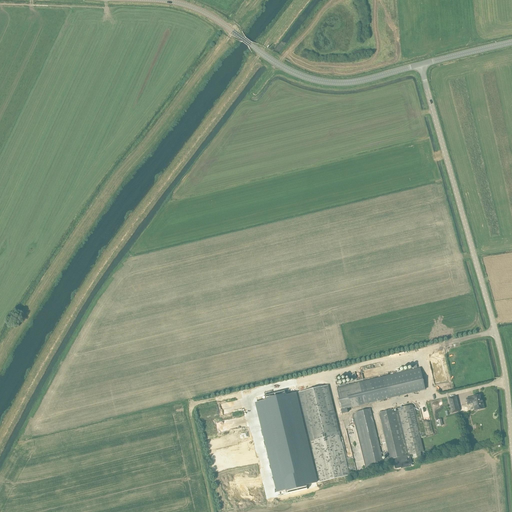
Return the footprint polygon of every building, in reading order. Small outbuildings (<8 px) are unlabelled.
[(432,365),(435,380),(436,380),(443,378),(439,363),(432,365)] [(385,376),(337,388),(342,410),(347,409),(390,398),(425,390),(420,368),(385,376)] [(349,475),(328,386),(299,393),(320,482),(349,475)] [(261,401),(256,402),(277,492),(287,490),(288,494),(308,489),(307,485),(316,483),(295,393),(285,395),(284,391),(264,396),(265,400),(261,401)] [(482,403),(480,395),(473,397),(466,399),(467,404),(474,403),(476,411),(484,409),(483,402),(482,403)] [(460,411),(456,396),(448,398),(452,413),(460,411)] [(413,405),(398,409),(398,411),(409,455),(410,455),(412,455),(413,458),(421,456),(421,453),(424,452),(413,405)] [(382,461),(370,408),(356,412),(356,414),(359,425),(368,464),(382,461)] [(394,413),(393,410),(379,413),(390,459),(402,456),(403,456),(394,413)] [(359,425),(356,414),(353,415),(354,417),(366,468),(394,462),(395,469),(412,465),(410,455),(409,455),(398,411),(396,411),(396,412),(394,413),(403,456),(402,456),(390,459),(382,461),(368,464),(359,425)]
